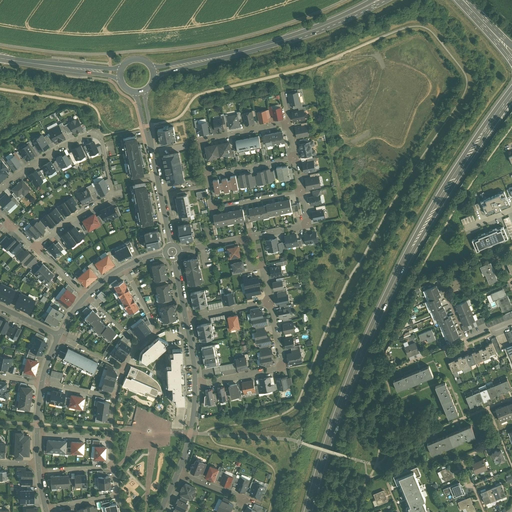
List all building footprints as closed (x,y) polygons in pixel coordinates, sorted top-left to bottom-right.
[(298,92),(288,94),(291,105),(293,104),(300,103),(299,96),(298,93),(298,92)] [(283,118),(280,108),(272,109),(273,115),(274,119),(283,118)] [(266,110),(258,112),(260,122),(268,121),(268,118),(266,110)] [(299,111),(292,112),(294,121),(305,119),(304,111),(303,110),(299,111)] [(251,112),(244,113),(246,125),(254,124),(252,117),(251,112)] [(237,115),(227,117),(228,121),(230,128),(240,126),(238,119),(237,115)] [(69,123),(72,131),(73,133),(76,131),(77,132),(80,130),(79,130),(82,129),(78,118),(74,120),(74,119),(71,121),(72,121),(69,123)] [(222,119),(214,120),(216,131),(224,129),(223,124),(222,119)] [(58,125),(62,132),(65,130),(63,125),(62,122),(57,125),(58,125)] [(63,125),(65,130),(67,134),(72,131),(69,123),(63,125)] [(198,124),(199,129),(200,134),(208,133),(206,123),(198,124)] [(48,137),(51,142),(54,141),(54,142),(57,140),(58,141),(62,139),(61,138),(64,137),(62,132),(58,125),(48,130),(51,135),(48,137)] [(302,126),(295,128),(297,137),(308,135),(306,125),(302,126)] [(164,127),(164,128),(158,129),(161,143),(167,142),(167,143),(176,141),(174,126),(169,127),(169,126),(164,127)] [(282,132),(276,133),(278,144),(284,142),(283,137),(282,132)] [(276,133),(270,134),(273,145),(278,144),(276,133)] [(47,134),(43,137),(48,144),(51,142),(48,137),(47,134)] [(270,134),(265,135),(265,137),(266,143),(267,146),(273,145),(270,134)] [(42,135),(36,138),(37,140),(34,142),(35,145),(38,150),(39,151),(45,147),(45,148),(49,146),(48,144),(43,137),(42,135)] [(136,136),(123,138),(124,144),(123,144),(125,153),(126,153),(127,157),(141,154),(140,148),(141,147),(140,144),(137,145),(136,136)] [(86,145),(89,151),(90,155),(97,151),(98,151),(96,147),(93,141),(86,145)] [(229,142),(224,143),(226,154),(226,155),(231,154),(232,154),(231,150),(229,142)] [(301,144),(300,144),(302,157),(312,155),(311,151),(310,146),(310,142),(309,142),(301,144)] [(224,143),(218,145),(220,155),(226,154),(224,143)] [(34,155),(31,150),(28,145),(26,146),(25,144),(21,147),(22,148),(20,149),(22,153),(21,154),(23,157),(24,157),(26,160),(34,155)] [(218,145),(211,146),(214,157),(220,155),(218,145)] [(84,156),(80,146),(72,149),(72,151),(76,159),(84,156)] [(211,146),(206,147),(207,153),(208,159),(214,158),(214,157),(211,146)] [(179,153),(163,156),(166,167),(167,172),(166,172),(169,183),(184,180),(179,153)] [(57,159),(61,167),(70,163),(67,158),(65,154),(62,156),(61,155),(56,157),(57,159)] [(141,154),(127,157),(128,162),(127,162),(129,172),(130,172),(131,177),(143,175),(142,166),(144,165),(144,162),(143,162),(141,154)] [(7,160),(14,170),(21,165),(18,161),(14,155),(7,160)] [(50,161),(42,166),(47,174),(55,170),(52,164),(50,161)] [(308,162),(302,163),(304,173),(315,171),(314,161),(308,162)] [(279,181),(285,180),(282,167),(282,166),(276,167),(277,170),(278,177),(279,181)] [(263,170),(264,171),(266,182),(272,181),(270,172),(269,169),(263,170)] [(45,178),(40,170),(37,172),(42,180),(45,178)] [(36,171),(28,176),(35,185),(38,186),(41,183),(42,180),(37,172),(36,171)] [(258,172),(258,175),(260,184),(266,183),(266,182),(264,171),(258,172)] [(239,175),(240,178),(242,187),(247,186),(245,175),(245,174),(239,175)] [(251,174),(245,175),(247,186),(253,185),(252,177),(251,174)] [(310,178),(306,179),(308,190),(320,187),(319,182),(320,181),(320,179),(318,179),(318,176),(310,178)] [(104,180),(103,179),(94,183),(96,186),(93,187),(95,192),(97,195),(100,194),(100,195),(108,192),(105,186),(106,186),(104,180)] [(22,180),(12,189),(14,192),(17,196),(24,191),(26,193),(30,189),(22,180)] [(86,187),(90,195),(95,192),(93,187),(92,184),(86,187)] [(136,201),(136,206),(151,203),(150,196),(150,195),(150,192),(147,193),(145,184),(132,186),(134,192),(133,192),(135,201),(136,201)] [(83,204),(92,199),(87,189),(78,194),(83,204)] [(17,196),(14,192),(12,194),(13,196),(18,201),(20,199),(17,196)] [(480,201),(486,214),(495,211),(496,212),(501,210),(500,208),(510,205),(504,192),(480,201)] [(11,198),(6,194),(0,199),(0,203),(5,208),(7,211),(15,203),(11,198)] [(177,197),(178,205),(179,207),(180,215),(181,215),(188,213),(187,211),(190,211),(188,197),(185,197),(184,195),(177,197)] [(313,196),(309,197),(311,205),(321,203),(320,195),(313,196)] [(13,196),(11,198),(15,203),(17,205),(19,203),(18,201),(13,196)] [(70,199),(64,202),(71,212),(76,208),(74,205),(70,199)] [(290,200),(287,201),(287,200),(284,201),(286,212),(292,210),(291,206),(290,200)] [(71,212),(64,202),(59,206),(63,212),(65,215),(71,212)] [(278,202),(275,203),(275,202),(272,203),(274,214),(280,213),(278,202)] [(151,203),(136,206),(137,210),(139,220),(139,219),(140,225),(153,223),(151,214),(154,213),(153,210),(151,203)] [(272,203),(269,204),(266,205),(266,206),(267,206),(268,215),(269,215),(274,214),(272,203)] [(111,205),(106,208),(111,218),(117,215),(115,211),(114,208),(113,206),(111,205)] [(258,207),(255,208),(257,219),(263,217),(261,206),(258,207)] [(266,206),(264,206),(261,206),(263,217),(269,216),(269,215),(268,215),(267,206),(266,206)] [(106,208),(101,210),(101,211),(102,214),(103,217),(105,221),(105,220),(111,218),(106,208)] [(243,209),(240,210),(237,210),(239,221),(245,220),(244,216),(243,209)] [(53,210),(48,214),(55,223),(60,219),(58,216),(53,210)] [(237,210),(234,211),(231,212),(233,222),(239,221),(237,210)] [(317,211),(312,212),(314,221),(325,219),(323,210),(317,211)] [(225,212),(222,213),(222,214),(219,214),(221,225),(227,223),(225,212)] [(231,212),(228,212),(225,212),(227,223),(233,222),(231,212)] [(55,223),(48,214),(43,218),(48,224),(50,227),(55,223)] [(95,215),(93,214),(88,217),(94,227),(99,224),(100,223),(98,220),(96,217),(95,215)] [(219,214),(216,214),(216,215),(213,215),(215,223),(215,226),(221,225),(219,214)] [(88,217),(83,220),(83,221),(84,223),(86,227),(86,226),(88,230),(89,230),(94,227),(88,217)] [(37,223),(43,229),(46,227),(45,226),(40,220),(37,223)] [(32,226),(40,234),(39,234),(40,235),(45,231),(43,229),(37,223),(36,222),(32,226)] [(200,222),(191,224),(194,239),(203,237),(200,222)] [(186,225),(184,225),(183,225),(177,227),(178,227),(179,233),(179,235),(179,236),(180,241),(180,242),(187,241),(187,240),(189,240),(194,239),(191,224),(186,225)] [(31,225),(27,229),(33,236),(35,238),(39,234),(40,234),(32,226),(31,225)] [(68,231),(76,242),(82,237),(84,235),(82,232),(80,234),(77,231),(74,226),(68,231)] [(478,238),(472,241),(477,252),(508,239),(508,238),(504,230),(503,227),(497,230),(496,229),(489,232),(490,233),(486,234),(485,233),(478,236),(478,238)] [(33,236),(27,229),(24,232),(31,238),(33,236)] [(70,247),(76,242),(68,231),(62,236),(65,240),(67,243),(65,245),(67,248),(70,247)] [(157,231),(151,232),(149,232),(148,232),(144,233),(144,234),(147,248),(147,249),(151,248),(152,248),(154,247),(160,246),(159,240),(159,239),(158,240),(158,237),(159,237),(157,231)] [(316,232),(312,233),(311,234),(309,235),(308,234),(304,235),(304,236),(306,244),(310,243),(310,242),(313,241),(314,242),(318,241),(316,232)] [(296,234),(285,237),(286,243),(287,247),(298,245),(297,241),(296,234)] [(6,236),(0,242),(3,245),(9,239),(6,236)] [(9,239),(3,245),(7,250),(8,248),(15,241),(11,237),(9,239)] [(277,238),(266,240),(267,244),(265,244),(266,249),(268,249),(268,251),(271,251),(272,254),(277,253),(276,250),(279,249),(278,243),(277,238)] [(16,240),(15,241),(8,248),(13,253),(19,246),(21,244),(16,240)] [(55,244),(61,251),(64,249),(58,242),(55,244)] [(61,252),(61,251),(55,244),(53,243),(47,248),(55,257),(61,252)] [(121,248),(125,258),(132,255),(128,248),(127,245),(121,248)] [(19,246),(13,253),(16,255),(22,249),(19,246)] [(234,247),(228,248),(230,258),(240,256),(238,246),(234,247)] [(115,251),(114,251),(116,254),(119,261),(125,258),(121,248),(115,251)] [(22,249),(16,255),(18,258),(25,252),(22,249)] [(25,252),(18,258),(23,263),(24,262),(31,254),(26,250),(25,252)] [(112,256),(109,251),(106,253),(107,255),(111,261),(111,260),(114,259),(112,256)] [(31,254),(24,262),(29,266),(35,260),(36,258),(32,253),(31,254)] [(111,261),(107,255),(101,259),(107,268),(114,264),(111,260),(111,261)] [(198,258),(193,259),(189,260),(184,260),(185,267),(186,267),(187,271),(186,271),(189,284),(193,283),(194,284),(199,283),(198,282),(203,282),(200,268),(199,264),(198,258)] [(107,268),(101,259),(95,263),(99,269),(101,272),(107,268)] [(35,260),(29,266),(31,269),(36,264),(38,262),(35,260)] [(94,261),(90,263),(96,270),(99,269),(95,263),(94,261)] [(243,261),(233,263),(235,271),(241,270),(244,269),(243,261)] [(96,270),(90,263),(87,266),(89,268),(93,273),(93,272),(96,270)] [(490,263),(480,267),(482,272),(484,272),(489,284),(497,281),(493,270),(490,263)] [(40,267),(36,264),(31,269),(30,270),(34,274),(34,273),(40,267)] [(40,267),(34,273),(39,278),(48,269),(43,264),(40,267)] [(153,266),(152,266),(153,274),(165,271),(164,264),(159,265),(153,266)] [(277,266),(270,268),(272,277),(282,275),(282,274),(283,273),(283,271),(282,270),(281,266),(277,266)] [(93,273),(89,268),(83,272),(91,281),(96,276),(93,272),(93,273)] [(48,269),(39,278),(44,283),(49,278),(53,274),(48,269)] [(165,271),(153,274),(155,281),(162,280),(167,279),(165,271)] [(91,281),(83,272),(78,277),(82,282),(85,286),(91,281)] [(76,275),(73,279),(79,285),(82,282),(78,277),(76,275)] [(252,278),(251,279),(251,278),(248,279),(247,275),(243,276),(246,287),(259,285),(258,277),(252,278)] [(463,276),(448,282),(452,292),(467,285),(463,276)] [(49,278),(44,283),(43,284),(48,288),(53,282),(49,278)] [(118,283),(114,285),(114,286),(117,291),(126,286),(123,281),(118,283)] [(282,281),(273,283),(274,290),(277,290),(284,289),(282,281)] [(74,290),(68,284),(64,288),(66,289),(72,293),(74,290)] [(163,285),(157,287),(156,287),(157,294),(170,292),(168,284),(163,285)] [(259,285),(246,287),(248,299),(252,298),(251,294),(254,294),(255,293),(261,292),(259,285)] [(117,291),(116,292),(119,297),(120,297),(129,292),(130,292),(127,286),(126,286),(117,291)] [(436,286),(426,290),(428,295),(439,291),(436,286)] [(8,287),(2,299),(6,302),(8,299),(10,300),(12,296),(15,290),(8,287)] [(66,289),(62,294),(71,302),(73,300),(72,299),(75,296),(72,293),(66,289)] [(498,299),(506,296),(503,289),(490,294),(493,301),(498,299)] [(205,290),(191,293),(194,308),(207,305),(205,290)] [(439,291),(428,295),(430,300),(438,297),(441,296),(439,291)] [(129,292),(120,297),(123,302),(132,298),(129,292)] [(170,292),(157,294),(159,302),(160,301),(166,300),(171,299),(170,292)] [(21,293),(20,293),(18,298),(16,303),(18,304),(17,307),(21,309),(27,297),(21,293)] [(224,295),(225,302),(226,304),(228,303),(229,303),(230,302),(231,303),(234,302),(232,293),(224,295)] [(71,302),(62,294),(58,300),(63,304),(66,307),(69,303),(69,304),(71,302)] [(278,297),(276,297),(277,304),(280,304),(286,302),(289,302),(287,295),(278,297)] [(506,296),(498,299),(504,312),(511,308),(511,307),(507,295),(506,296)] [(34,300),(27,297),(21,309),(26,311),(27,309),(30,310),(32,305),(35,300),(34,300)] [(123,302),(122,303),(125,308),(126,308),(135,303),(136,303),(133,297),(123,302)] [(438,297),(430,300),(428,301),(430,306),(440,302),(438,297)] [(63,304),(58,300),(56,298),(53,302),(59,306),(60,307),(63,304)] [(53,302),(52,301),(50,305),(52,307),(57,310),(59,306),(53,302)] [(466,301),(456,305),(458,310),(469,306),(466,301)] [(440,302),(430,306),(432,312),(433,311),(443,307),(440,302)] [(135,303),(126,308),(129,313),(129,314),(133,312),(138,309),(135,303)] [(167,306),(160,307),(162,315),(174,312),(172,305),(167,306)] [(469,306),(458,310),(460,315),(471,311),(469,306)] [(57,310),(52,307),(49,313),(59,319),(60,317),(61,315),(62,313),(57,310)] [(443,307),(433,311),(435,316),(446,312),(443,307)] [(280,310),(279,310),(280,314),(279,314),(280,319),(283,318),(288,317),(291,317),(290,312),(291,312),(290,308),(289,308),(280,310)] [(92,310),(84,319),(88,323),(96,314),(92,310)] [(260,311),(251,313),(252,319),(253,319),(263,317),(262,311),(260,311)] [(471,311),(460,315),(462,320),(473,316),(471,311)] [(174,312),(162,315),(163,322),(170,321),(175,320),(174,312)] [(446,312),(435,316),(437,321),(440,320),(448,317),(446,312)] [(59,319),(49,313),(45,319),(50,322),(55,325),(56,323),(57,323),(58,321),(57,321),(59,319)] [(96,314),(88,323),(92,326),(98,320),(100,318),(96,314)] [(234,316),(231,316),(228,317),(229,322),(231,329),(239,327),(237,315),(234,316)] [(143,320),(147,326),(150,323),(146,316),(141,319),(142,321),(143,320)] [(263,317),(253,319),(254,325),(255,325),(264,323),(267,323),(266,316),(263,317)] [(448,317),(440,320),(442,325),(453,321),(450,316),(448,317)] [(473,316),(462,320),(464,325),(467,324),(470,323),(473,322),(475,321),(473,316)] [(102,323),(98,320),(92,326),(90,328),(94,332),(102,323)] [(137,325),(145,334),(150,330),(147,326),(143,320),(142,321),(137,325)] [(453,321),(442,325),(444,330),(455,326),(453,321)] [(293,322),(283,324),(285,333),(295,331),(294,329),(295,329),(296,328),(295,326),(294,325),(293,322)] [(102,323),(94,332),(98,336),(100,334),(106,327),(102,323)] [(211,323),(197,325),(200,340),(214,337),(211,323)] [(106,327),(100,334),(104,337),(112,329),(108,325),(106,327)] [(132,329),(136,334),(139,338),(145,334),(137,325),(132,329)] [(21,329),(14,326),(13,328),(10,336),(16,339),(21,329)] [(455,326),(444,330),(446,335),(457,331),(455,326)] [(133,337),(136,334),(132,329),(131,327),(126,331),(133,337)] [(112,329),(104,337),(108,341),(116,333),(112,329)] [(257,332),(255,332),(256,339),(257,339),(257,338),(267,336),(266,330),(257,332)] [(431,330),(419,335),(421,340),(426,338),(428,343),(435,340),(431,330)] [(457,331),(446,335),(449,341),(454,339),(459,336),(457,331)] [(129,341),(123,336),(120,341),(121,341),(126,345),(129,341)] [(267,336),(257,338),(257,339),(258,345),(259,345),(268,343),(271,342),(270,336),(267,336)] [(43,340),(36,337),(35,338),(33,344),(43,348),(46,343),(45,341),(43,340)] [(154,341),(152,342),(156,347),(161,352),(165,348),(163,345),(168,342),(158,337),(153,340),(154,341)] [(293,338),(284,339),(286,348),(291,347),(295,346),(294,344),(295,344),(294,340),(293,340),(293,338)] [(126,345),(121,341),(119,344),(120,345),(117,348),(125,354),(130,347),(126,345)] [(146,346),(150,352),(156,347),(152,342),(148,346),(147,345),(146,346)] [(493,345),(492,342),(489,343),(490,345),(486,347),(486,348),(489,354),(493,353),(493,354),(496,352),(495,350),(494,347),(493,345)] [(415,343),(405,347),(408,357),(419,352),(415,343)] [(43,348),(33,344),(30,350),(37,353),(40,354),(41,353),(43,348)] [(219,364),(215,345),(201,348),(206,367),(214,366),(219,365),(219,364)] [(150,352),(146,346),(143,348),(140,352),(138,361),(146,363),(149,360),(150,361),(155,357),(150,352)] [(150,352),(155,357),(161,352),(156,347),(150,352)] [(65,354),(62,359),(67,362),(73,351),(68,348),(65,354)] [(117,348),(115,352),(114,351),(112,354),(112,355),(117,358),(119,359),(121,360),(125,354),(117,348)] [(486,348),(483,350),(482,349),(479,350),(479,351),(483,359),(483,360),(486,359),(486,358),(490,356),(489,354),(486,348)] [(166,371),(181,370),(181,367),(183,367),(183,365),(182,364),(183,364),(183,357),(182,357),(182,349),(181,349),(172,349),(172,354),(170,354),(170,358),(169,358),(169,364),(170,364),(170,367),(166,367),(166,371)] [(269,350),(260,351),(262,358),(271,356),(273,356),(272,349),(269,350)] [(78,353),(73,351),(67,362),(72,364),(78,353)] [(479,351),(476,353),(475,351),(472,353),(473,354),(476,362),(476,363),(479,361),(483,359),(479,351)] [(82,355),(78,353),(72,364),(77,367),(82,355)] [(473,354),(469,356),(468,354),(465,356),(466,357),(469,366),(470,366),(472,364),(472,363),(476,362),(473,354)] [(87,358),(82,355),(77,367),(82,369),(87,358)] [(271,356),(262,358),(260,358),(261,365),(270,363),(272,362),(271,356)] [(9,358),(3,357),(1,368),(7,370),(8,366),(9,358)] [(245,357),(237,359),(238,368),(239,370),(248,368),(245,357)] [(466,357),(462,358),(461,357),(458,358),(459,360),(462,369),(465,367),(465,366),(468,365),(469,366),(466,357)] [(35,360),(27,358),(27,359),(25,365),(36,368),(38,363),(37,361),(35,360)] [(92,360),(87,358),(82,369),(87,371),(92,360)] [(97,363),(92,360),(87,371),(92,374),(95,368),(97,363)] [(459,360),(455,361),(454,360),(451,361),(456,372),(459,370),(458,369),(462,368),(462,369),(459,360)] [(36,368),(25,365),(24,371),(31,373),(33,374),(35,373),(36,368)] [(138,369),(131,366),(128,373),(126,377),(125,377),(122,385),(129,388),(128,389),(136,392),(137,391),(143,394),(143,395),(147,397),(148,396),(154,398),(156,395),(158,391),(161,392),(161,388),(159,385),(157,382),(154,379),(152,377),(149,375),(146,373),(143,371),(138,369)] [(429,366),(412,374),(416,383),(433,376),(429,366)] [(112,371),(107,369),(105,377),(114,380),(116,373),(115,371),(112,371)] [(171,390),(184,389),(184,386),(182,386),(182,383),(185,383),(184,370),(181,370),(166,371),(167,387),(171,387),(171,390)] [(416,383),(412,374),(394,381),(398,391),(416,383)] [(114,380),(105,377),(102,387),(101,387),(107,389),(111,390),(114,380)] [(270,377),(259,379),(260,384),(262,391),(272,389),(271,385),(270,377)] [(286,377),(277,379),(279,390),(285,388),(284,387),(288,386),(288,385),(287,378),(286,377)] [(253,380),(242,383),(244,393),(248,393),(252,392),(255,391),(254,386),(253,380)] [(508,380),(501,383),(504,391),(505,393),(508,391),(507,390),(511,388),(508,380)] [(452,398),(446,383),(436,387),(442,402),(452,398)] [(501,383),(494,385),(497,394),(498,396),(501,394),(500,393),(504,391),(501,383)] [(236,384),(230,385),(232,398),(239,396),(237,391),(236,384)] [(497,394),(494,385),(487,388),(490,397),(491,399),(494,397),(493,396),(497,394)] [(26,388),(21,387),(21,388),(20,393),(31,395),(32,388),(26,388)] [(224,387),(218,388),(221,401),(227,400),(225,391),(224,387)] [(487,388),(480,391),(484,400),(484,401),(487,400),(487,399),(490,397),(487,388)] [(212,389),(205,390),(208,404),(214,403),(213,394),(212,389)] [(53,391),(51,392),(51,394),(49,402),(56,403),(58,392),(53,391)] [(480,391),(473,394),(477,403),(477,404),(480,403),(480,402),(484,400),(480,391)] [(64,393),(58,392),(56,403),(62,405),(64,397),(64,395),(64,393)] [(31,395),(20,393),(19,401),(30,403),(31,395)] [(477,403),(473,394),(466,397),(470,407),(473,406),(473,404),(477,403)] [(78,396),(72,395),(71,396),(70,398),(69,406),(75,407),(78,396)] [(83,397),(78,396),(75,407),(82,409),(84,401),(84,399),(83,397)] [(184,396),(172,396),(172,399),(174,399),(175,404),(177,404),(184,404),(184,396)] [(452,398),(442,402),(449,418),(458,414),(452,398)] [(30,403),(19,401),(18,407),(18,408),(25,409),(29,410),(30,403)] [(511,415),(508,406),(508,405),(502,408),(506,419),(511,416),(511,415)] [(506,419),(502,408),(496,410),(501,422),(506,419)] [(107,411),(97,409),(96,418),(104,419),(106,419),(107,411)] [(471,425),(449,435),(453,445),(453,446),(458,444),(458,442),(470,437),(471,438),(475,436),(471,425)] [(17,433),(16,440),(15,441),(15,445),(29,446),(29,436),(23,436),(23,433),(17,433)] [(453,445),(449,435),(427,444),(432,454),(437,452),(436,451),(448,446),(449,447),(453,445)] [(29,446),(15,445),(15,449),(16,450),(16,458),(22,458),(22,455),(28,455),(29,446)] [(505,460),(501,450),(497,452),(496,451),(495,451),(495,452),(494,453),(492,454),(494,458),(497,457),(500,462),(505,460)] [(479,462),(476,463),(476,462),(472,464),(474,468),(475,473),(487,468),(483,459),(479,461),(479,462)] [(203,462),(196,460),(195,464),(194,464),(192,464),(192,466),(192,468),(191,471),(198,474),(199,472),(201,466),(202,463),(203,462)] [(459,471),(456,464),(450,467),(453,474),(459,471)] [(218,469),(210,466),(206,477),(214,480),(218,470),(218,469)] [(402,492),(419,485),(416,478),(420,476),(417,467),(393,477),(397,486),(399,485),(402,492)] [(452,475),(448,467),(440,471),(445,481),(454,478),(453,475),(452,475)] [(224,474),(223,477),(221,483),(229,486),(230,482),(232,477),(224,474)] [(249,481),(241,477),(240,478),(237,487),(236,489),(244,492),(249,481)] [(264,486),(259,485),(258,483),(256,482),(255,483),(252,488),(250,494),(259,498),(262,492),(264,486)] [(459,483),(443,489),(445,494),(452,490),(455,497),(465,493),(462,488),(461,488),(459,483)] [(196,488),(186,484),(184,487),(183,486),(181,490),(182,490),(181,494),(190,498),(191,498),(192,495),(194,496),(195,492),(194,492),(196,488)] [(402,492),(408,507),(423,501),(425,500),(421,492),(424,491),(421,484),(419,485),(402,492)] [(506,495),(501,484),(496,486),(501,497),(506,495)] [(501,497),(496,486),(491,488),(496,499),(501,497)] [(496,499),(491,488),(486,490),(491,501),(496,499)] [(383,490),(374,494),(378,505),(388,501),(383,490)] [(486,490),(480,492),(481,493),(483,499),(485,504),(486,503),(491,501),(486,490)] [(476,511),(470,497),(458,502),(461,509),(466,507),(467,511),(476,511)] [(179,500),(178,499),(176,503),(177,504),(176,507),(181,510),(184,511),(186,507),(188,504),(186,503),(179,500)] [(222,500),(220,505),(231,511),(234,505),(229,503),(222,500)] [(427,511),(423,501),(408,507),(406,508),(407,511),(427,511)] [(105,506),(104,506),(105,511),(109,511),(119,510),(118,506),(117,507),(116,503),(110,505),(105,506)]
